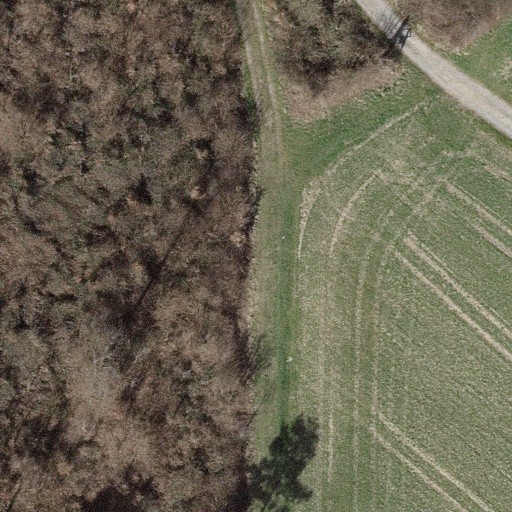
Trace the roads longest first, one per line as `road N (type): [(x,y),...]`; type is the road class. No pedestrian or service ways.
road 1 (track): [(245,0),(274,129),(266,511)]
road 2 (track): [(375,0),(418,50),(511,122)]
